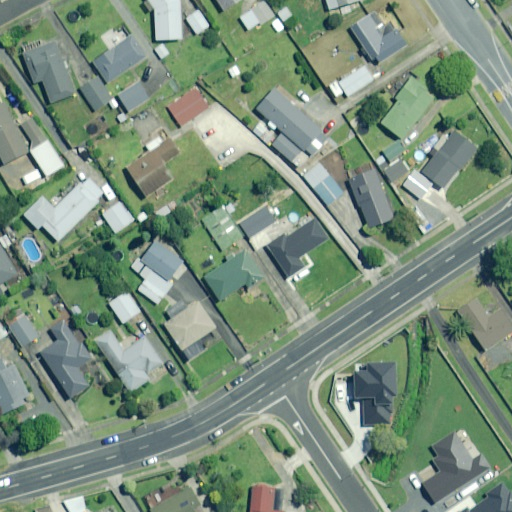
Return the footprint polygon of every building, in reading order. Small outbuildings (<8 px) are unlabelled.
[(180,0),(179,0),(149,0),(156,11),(157,40),(182,39),(180,0)] [(241,0),(217,0),(225,11),(241,0)] [(327,0),(330,10),(361,0),(327,0)] [(241,18),(250,30),(257,25),(259,28),(276,16),(265,1),(241,18)] [(294,14),(286,6),(278,14),(285,22),(294,14)] [(210,26),(199,10),(187,18),(197,34),(210,26)] [(386,24),(377,11),(351,28),(372,60),(376,57),(381,64),(409,46),(392,20),(386,24)] [(148,57),(133,35),(94,62),(109,84),(148,57)] [(75,95),(55,40),(24,51),(35,83),(44,80),(52,103),(75,95)] [(165,43),(154,50),(162,60),(172,53),(165,43)] [(237,63),(228,70),(234,80),(244,73),(237,63)] [(374,80),(365,67),(340,83),(349,97),(374,80)] [(117,106),(114,100),(98,76),(81,87),(96,111),(109,103),(113,109),(117,106)] [(437,97),(412,78),(397,98),(400,100),(382,123),(404,140),(437,97)] [(151,99),(140,82),(119,95),(130,112),(151,99)] [(270,120),(267,123),(275,131),(278,128),(284,133),(273,144),(292,162),(305,149),(313,157),(330,139),(322,132),(324,130),(279,86),(257,108),(270,120)] [(210,109),(196,89),(169,108),(183,127),(210,109)] [(29,153),(5,103),(0,105),(0,154),(5,164),(29,153)] [(65,166),(35,119),(22,128),(35,149),(32,151),(48,177),(65,166)] [(435,148),(439,152),(423,172),(445,189),(461,168),(462,169),(479,148),(455,130),(450,137),(446,134),(435,148)] [(180,154),(166,132),(148,145),(152,152),(128,169),(148,198),(174,180),(163,166),(180,154)] [(406,151),(399,140),(383,150),(390,161),(406,151)] [(384,154),(375,159),(382,171),(391,166),(384,154)] [(344,193),(320,163),(305,176),(329,206),(344,193)] [(395,218),(375,170),(351,180),(370,228),(395,218)] [(435,185),(416,170),(399,190),(418,205),(435,185)] [(106,196),(88,177),(55,209),(43,196),(24,215),(39,230),(43,225),(59,241),(106,196)] [(134,221),(121,202),(103,214),(116,233),(134,221)] [(223,251),(248,235),(239,221),(237,223),(230,213),(235,209),(230,202),(203,220),(223,251)] [(239,221),(248,235),(251,240),(277,222),(265,204),(239,221)] [(329,240),(315,219),(287,237),(286,234),(268,246),(290,279),(306,269),(300,259),(329,240)] [(142,259),(170,281),(185,262),(157,240),(142,259)] [(248,241),(242,245),(227,256),(230,260),(205,277),(221,301),(246,284),(249,288),(265,278),(249,255),(255,251),(248,241)] [(0,285),(18,274),(0,243),(0,285)] [(170,281),(142,259),(141,260),(139,258),(132,267),(147,279),(139,289),(158,304),(174,284),(170,281)] [(99,283),(90,289),(96,298),(105,292),(99,283)] [(142,312),(128,291),(110,304),(125,324),(142,312)] [(490,317),(478,299),(460,311),(486,351),(511,334),(511,325),(502,310),(490,317)] [(217,328),(200,302),(165,324),(190,362),(206,351),(199,340),(217,328)] [(39,337),(26,316),(10,326),(23,347),(39,337)] [(80,343),(66,321),(52,330),(60,341),(42,352),(71,398),(90,386),(79,368),(93,359),(82,342),(80,343)] [(126,351),(112,330),(96,340),(131,393),(150,380),(147,375),(164,364),(146,338),(126,351)] [(7,370),(1,358),(0,358),(0,406),(4,415),(25,404),(23,400),(31,396),(15,366),(7,370)] [(397,395),(396,363),(368,363),(368,371),(355,371),(355,398),(365,398),(365,426),(389,425),(389,412),(392,412),(392,396),(397,395)] [(422,484),(435,504),(490,468),(481,455),(473,460),(455,433),(433,448),(439,457),(433,460),(441,472),(422,484)] [(469,509),(463,511),(511,511),(511,492),(505,481),(485,494),(488,498),(470,510),(469,509)] [(273,488),(253,486),(250,511),(281,511),(271,511),(273,488)] [(203,511),(190,487),(150,510),(151,511),(203,511)]
